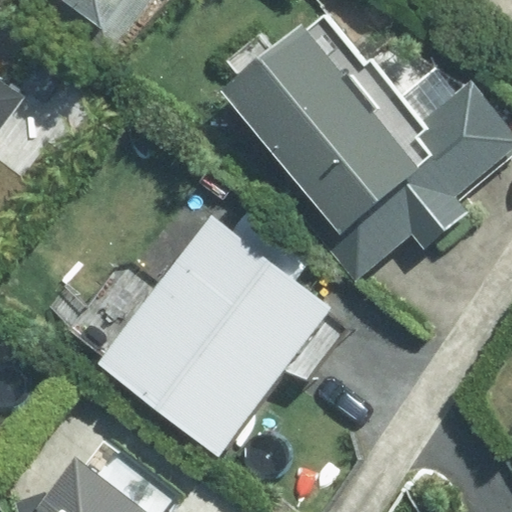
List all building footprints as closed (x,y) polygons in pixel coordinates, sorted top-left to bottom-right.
[(23,0),(114,74),(174,0),(23,0)] [(472,196),(511,160),(511,105),(489,79),(478,90),(428,32),(416,42),(404,29),(377,52),(337,7),(285,53),(267,32),(224,69),(355,220),(337,235),(375,278),(423,236),(437,251),(484,210),(472,196)] [(6,141),(37,97),(0,71),(0,172),(17,149),(6,141)] [(72,282),(55,304),(240,448),(352,304),(233,211),(176,285),(147,262),(109,311),(72,282)] [(164,511),(98,449),(55,511),(52,511),(164,511)]
